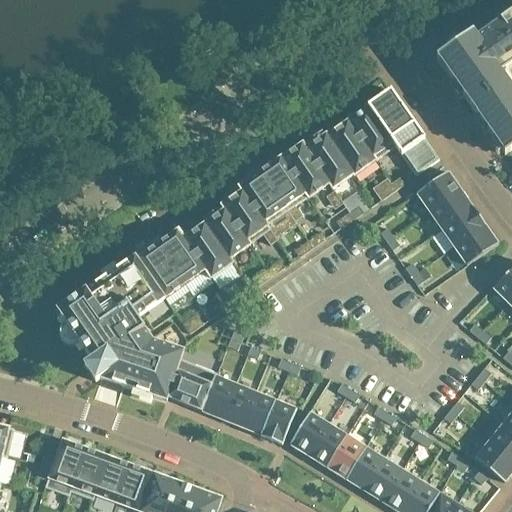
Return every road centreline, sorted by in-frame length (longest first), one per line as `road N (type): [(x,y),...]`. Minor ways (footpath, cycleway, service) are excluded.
road 1 (residential): [(0,275),(369,17)]
road 2 (residential): [(0,392),(62,404),(254,481)]
road 3 (residential): [(369,17),(511,212)]
